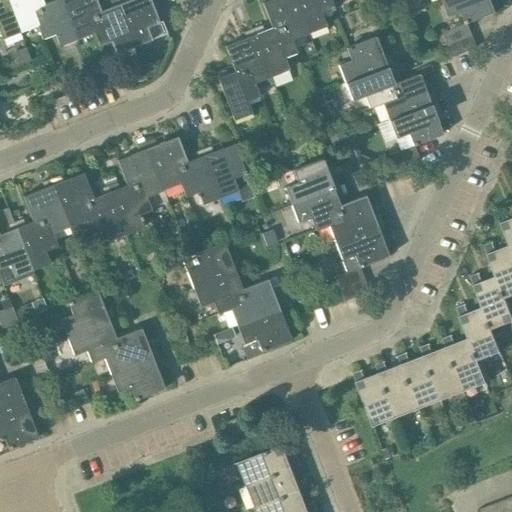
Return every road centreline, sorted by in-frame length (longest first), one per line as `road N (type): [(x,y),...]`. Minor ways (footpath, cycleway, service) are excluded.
road 1 (residential): [(294,364),(380,330),(391,316),(511,46)]
road 2 (residential): [(19,492),(27,470),(294,364)]
road 3 (residential): [(0,155),(152,100),(177,82),(218,0)]
road 4 (residential): [(350,511),(294,364)]
